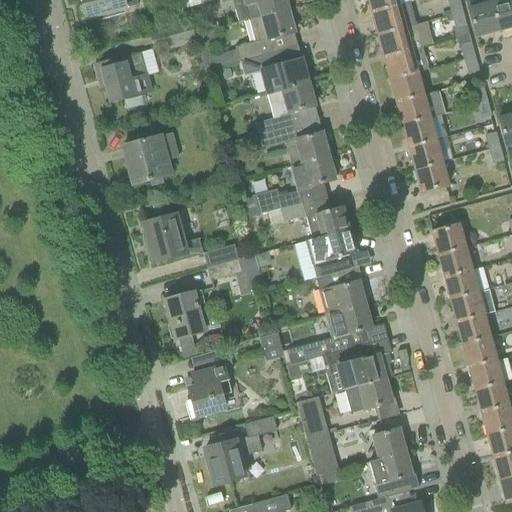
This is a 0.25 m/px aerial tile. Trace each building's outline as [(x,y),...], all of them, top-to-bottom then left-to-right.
[(137,7),(135,0),(80,0),(86,20),(88,20),(89,25),(125,15),(123,11),(137,7)] [(284,0),(221,0),(222,2),(230,0),(241,0),(246,21),(287,10),(284,0)] [(366,0),(371,14),(408,4),(406,0),(366,0)] [(446,0),(450,16),(461,13),(457,0),(446,0)] [(474,39),(498,33),(488,0),(475,0),(465,3),(474,39)] [(511,0),(488,0),(498,33),(511,28),(511,0)] [(377,36),(414,26),(408,4),(371,14),(377,36)] [(272,40),(294,34),(287,10),(246,21),(253,44),(234,49),(235,53),(210,59),(205,39),(216,37),(214,31),(204,34),(205,36),(195,39),(204,73),(239,64),(239,63),(276,52),(272,40)] [(455,32),(465,29),(461,13),(450,16),(455,32)] [(383,59),(420,49),(414,26),(377,36),(383,59)] [(152,49),(193,40),(190,28),(149,38),(152,49)] [(464,61),(473,59),(470,44),(460,47),(464,61)] [(276,52),(256,58),(266,94),(307,83),(301,60),(300,61),(296,47),(276,52)] [(389,82),(416,74),(426,71),(420,49),(383,59),(389,82)] [(109,104),(150,93),(140,54),(93,67),(99,89),(104,88),(109,104)] [(467,75),(477,72),(473,59),(464,61),(467,75)] [(395,104),(422,97),(416,74),(389,82),(395,104)] [(266,94),(263,95),(265,99),(267,98),(273,121),(268,122),(270,133),(281,130),(278,117),(314,107),(307,83),(266,94)] [(475,107),(486,104),(482,90),(471,93),(475,107)] [(429,119),(442,115),(436,93),(422,97),(395,104),(402,127),(429,119)] [(479,120),(490,117),(486,104),(475,107),(479,120)] [(504,149),(511,146),(511,115),(497,120),(504,149)] [(408,149),(436,142),(429,119),(402,127),(408,149)] [(281,130),(270,133),(274,148),(283,146),(289,167),(327,157),(324,144),(328,143),(325,133),(321,134),(285,144),(281,130)] [(488,152),(499,149),(495,133),(484,136),(488,152)] [(135,157),(124,161),(131,187),(148,182),(150,188),(163,184),(161,179),(169,176),(166,162),(177,159),(171,134),(151,140),(132,145),(135,157)] [(414,172),(442,164),(436,142),(408,149),(414,172)] [(231,162),(239,160),(236,146),(228,148),(231,162)] [(493,170),(504,167),(499,149),(488,152),(493,170)] [(307,189),(334,181),(327,157),(289,167),(296,193),(277,198),(276,191),(251,198),(251,199),(240,202),(245,220),(268,213),(302,204),(298,193),(308,190),(307,189)] [(420,195),(448,187),(442,164),(414,172),(420,195)] [(272,227),(305,218),(302,204),(268,213),(272,227)] [(312,240),(348,231),(341,208),(305,218),(312,240)] [(180,229),(184,228),(180,215),(142,225),(152,264),(200,251),(197,239),(183,242),(180,229)] [(437,256),(464,249),(458,226),(431,233),(437,256)] [(349,257),(354,255),(348,231),(312,240),(305,242),(316,280),(358,268),(357,268),(352,269),(349,257)] [(206,270),(236,261),(232,247),(202,256),(206,270)] [(443,279),(470,271),(464,249),(437,256),(443,279)] [(266,253),(254,256),(257,269),(269,266),(266,253)] [(209,283),(239,275),(236,261),(206,270),(209,283)] [(358,284),(361,283),(358,268),(316,280),(326,316),(364,306),(358,284)] [(449,301),(476,294),(470,271),(443,279),(449,301)] [(482,317),(494,313),(488,291),(476,294),(449,301),(456,324),(482,317)] [(196,307),(204,305),(200,292),(163,302),(173,341),(203,333),(196,307)] [(363,332),(371,330),(364,306),(326,316),(332,340),(285,352),(288,366),(321,358),(366,345),(363,332)] [(462,346),(488,339),(482,317),(456,324),(462,346)] [(468,369),(495,362),(488,339),(462,346),(468,369)] [(383,356),(390,354),(386,340),(366,345),(321,358),(330,395),(385,380),(384,380),(389,379),(383,356)] [(474,392),(501,384),(495,362),(468,369),(474,392)] [(221,397),(230,395),(223,369),(190,378),(193,389),(187,391),(194,418),(225,410),(221,397)] [(349,415),(391,404),(385,380),(330,395),(331,396),(343,393),(349,415)] [(480,414),(507,407),(501,384),(474,392),(480,414)] [(316,399),(294,405),(304,441),(326,435),(316,399)] [(486,437),(511,429),(511,425),(507,407),(480,414),(486,437)] [(245,438),(275,432),(272,419),(242,426),(245,438)] [(492,459),(511,454),(511,429),(486,437),(492,459)] [(375,462),(404,454),(398,430),(369,438),(375,462)] [(326,435),(304,441),(314,478),(315,478),(336,472),(326,435)] [(223,445),(204,450),(213,486),(233,481),(247,477),(242,457),(260,453),(258,442),(256,436),(245,438),(245,439),(242,440),(223,445)] [(414,475),(410,477),(404,454),(375,462),(376,462),(367,464),(377,501),(387,498),(386,497),(417,489),(414,475)] [(499,482),(511,478),(511,454),(492,459),(499,482)] [(505,505),(511,502),(511,478),(499,482),(505,505)] [(285,497),(252,506),(253,511),(287,511),(289,511),(285,497)] [(377,501),(348,508),(349,511),(420,511),(418,504),(410,506),(399,509),(390,511),(387,498),(377,501)]
